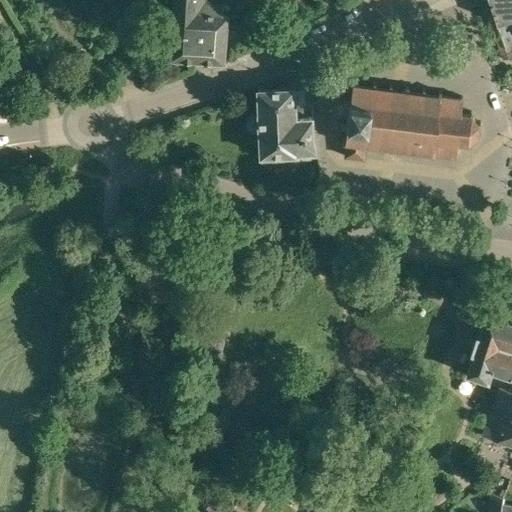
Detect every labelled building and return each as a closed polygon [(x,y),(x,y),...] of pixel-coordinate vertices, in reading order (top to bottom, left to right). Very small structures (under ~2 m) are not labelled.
[(224,64),(227,15),(222,15),(223,3),(204,2),(204,8),(196,7),(196,0),(174,0),(170,60),(224,64)] [(497,23),(506,47),(509,56),(511,55),(511,41),(508,31),(506,31),(502,21),(511,16),(511,0),(488,0),(496,23),(497,23)] [(258,89),(259,112),(251,113),(246,118),(246,126),(251,131),(260,131),(260,155),(317,153),(313,134),(313,116),(302,116),(301,101),(312,101),(311,83),(311,70),(288,71),(289,88),(258,89)] [(476,136),(478,124),(470,114),(461,113),(463,99),(351,84),(347,115),(343,142),(345,142),(344,156),(363,159),(365,145),(392,148),(456,157),(457,142),(467,143),(476,136)] [(511,322),(485,314),(469,361),(465,372),(488,380),(491,369),(511,375),(511,322)] [(511,412),(511,386),(511,391),(499,387),(492,408),(511,412)] [(511,443),(511,412),(492,408),(483,434),(511,443)] [(505,466),(511,464),(511,451),(503,453),(505,466)] [(511,511),(511,505),(502,504),(503,497),(491,493),(487,511),(511,511)]
